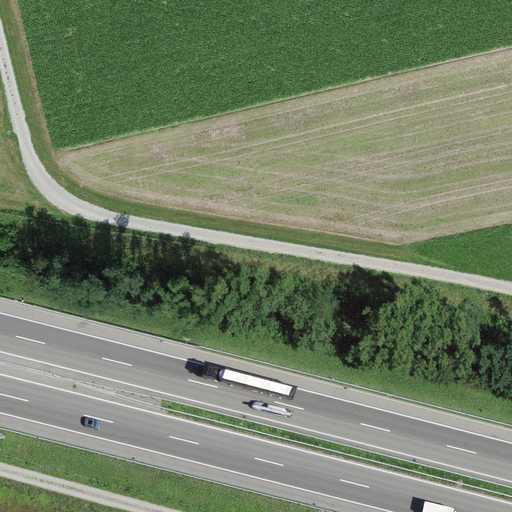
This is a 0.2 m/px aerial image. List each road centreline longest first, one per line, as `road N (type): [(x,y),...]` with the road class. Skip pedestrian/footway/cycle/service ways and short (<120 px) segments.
road 1 (track): [(0,40),(25,146),(37,175),(63,200),(99,214),(511,293)]
road 2 (motorway): [(511,462),(0,332)]
road 3 (motorway): [(0,394),(467,511)]
road 4 (track): [(0,470),(151,511)]
